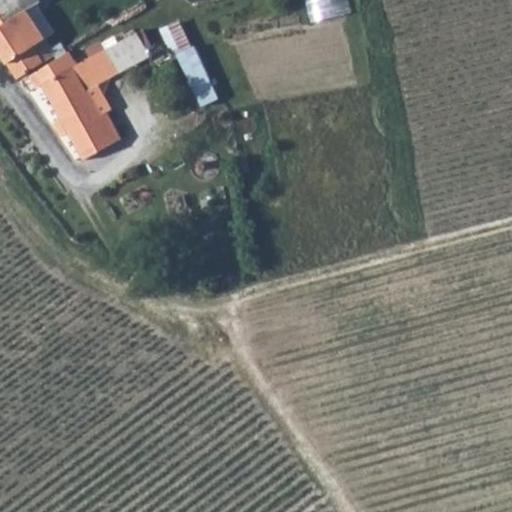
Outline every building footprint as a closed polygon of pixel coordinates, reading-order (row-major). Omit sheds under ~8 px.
[(21,20),(4,0),(0,0),(0,7),(11,23),(21,20)] [(309,0),(312,18),(352,14),(350,0),(309,0)] [(0,7),(0,44),(11,61),(37,43),(29,31),(21,20),(11,23),(0,7)] [(37,43),(46,58),(59,49),(41,24),(29,31),(37,43)] [(135,36),(126,43),(139,67),(149,59),(135,36)] [(37,43),(11,61),(22,78),(49,61),(46,58),(37,43)] [(139,67),(126,43),(116,51),(130,73),(139,67)] [(203,105),(221,98),(201,44),(183,51),(203,105)] [(44,73),(53,91),(83,75),(87,73),(75,51),(64,57),(67,63),(44,73)] [(116,51),(105,59),(118,81),(130,73),(116,51)] [(87,73),(83,75),(96,97),(118,81),(105,59),(87,73)] [(116,134),(96,97),(83,75),(53,91),(92,164),(132,145),(129,140),(123,135),(116,134)]
